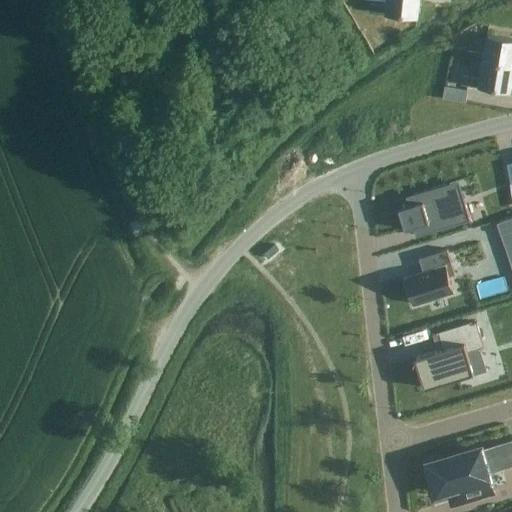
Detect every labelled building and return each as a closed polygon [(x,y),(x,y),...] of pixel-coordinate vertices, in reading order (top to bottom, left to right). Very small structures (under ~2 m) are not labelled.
[(386,0),(386,6),(368,4),(367,13),(386,15),(386,13),(417,16),(419,0),(386,0)] [(465,60),(482,63),(483,61),(511,64),(511,39),(487,35),(484,54),(466,51),(465,60)] [(511,64),(483,61),(482,63),(480,78),(462,75),(461,85),(479,88),(479,86),(511,90),(511,85),(511,64)] [(467,90),(445,86),(443,98),(465,102),(467,90)] [(399,198),(396,199),(406,229),(416,226),(418,235),(471,219),(463,195),(454,198),(450,184),(459,181),(459,180),(406,196),(409,205),(402,207),(399,198)] [(182,214),(176,206),(176,205),(163,216),(169,224),(182,214)] [(423,271),(405,276),(414,304),(454,292),(450,276),(455,274),(448,249),(419,257),(423,271)] [(443,348),(415,357),(420,371),(417,372),(422,385),(424,385),(425,388),(461,377),(461,378),(463,378),(462,377),(474,373),(468,351),(484,346),(477,322),(436,334),(437,335),(439,335),(439,337),(441,336),(444,345),(442,346),(443,348)] [(511,464),(511,443),(511,441),(481,450),(480,448),(430,463),(432,469),(428,470),(433,487),(437,486),(438,492),(450,488),(454,501),(493,489),(487,470),(498,466),(498,469),(511,464)]
